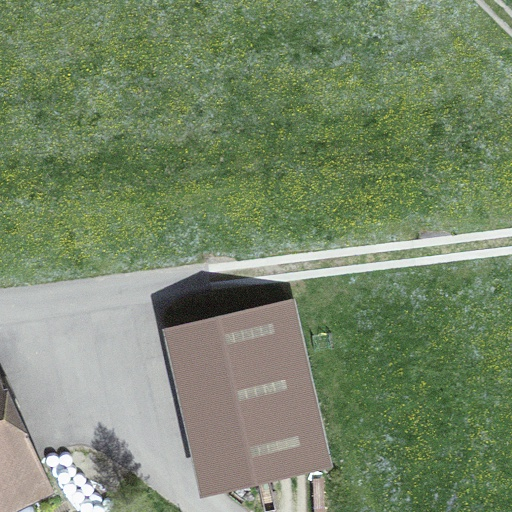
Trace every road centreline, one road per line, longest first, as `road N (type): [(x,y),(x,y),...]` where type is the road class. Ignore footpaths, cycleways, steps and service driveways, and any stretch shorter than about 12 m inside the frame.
road 1 (track): [(511,238),(0,304)]
road 2 (track): [(56,299),(94,398),(133,443),(218,511)]
